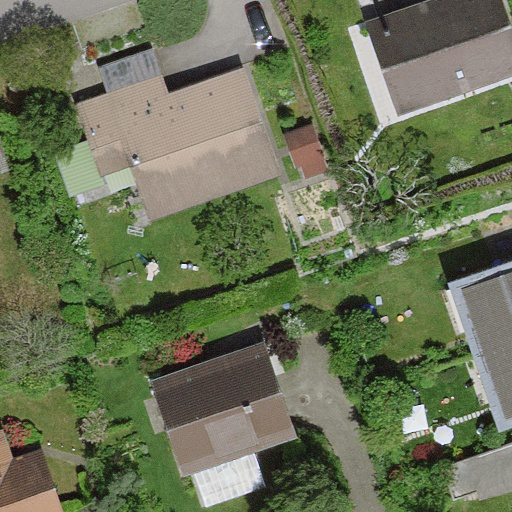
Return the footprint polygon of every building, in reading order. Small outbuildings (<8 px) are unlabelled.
[(511,34),(499,0),(428,0),(369,22),(409,128),(511,89),(511,34)] [(228,55),(97,113),(146,222),(276,164),(228,55)] [(474,379),(511,369),(511,292),(456,306),(474,379)] [(265,342),(143,389),(183,492),(306,444),(265,342)] [(511,369),(474,379),(492,452),(511,446),(511,369)] [(57,511),(31,431),(0,440),(0,511),(57,511)] [(511,511),(511,474),(451,488),(456,511),(511,511)]
